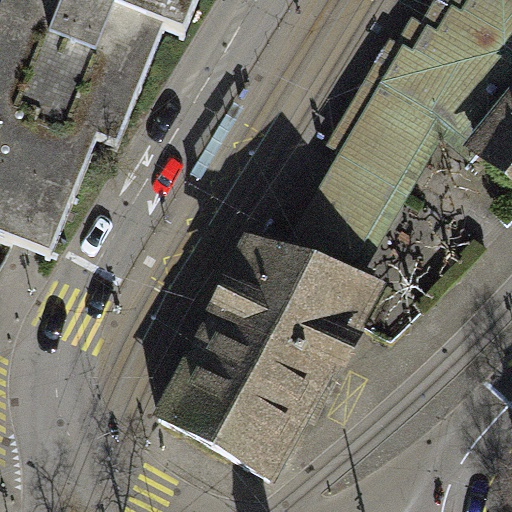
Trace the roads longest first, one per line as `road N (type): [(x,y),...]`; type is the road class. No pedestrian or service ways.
road 1 (tertiary): [(252,0),(66,313),(49,398),(57,425),(88,465)]
road 2 (tertiary): [(394,511),(511,402)]
